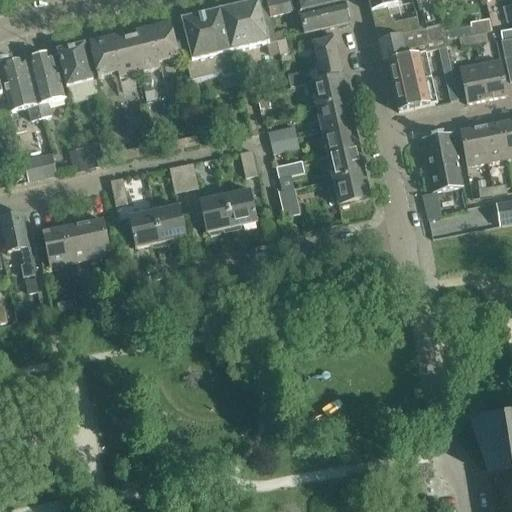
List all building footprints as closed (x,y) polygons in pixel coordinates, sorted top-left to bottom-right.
[(276,0),(266,3),(270,19),(291,13),(287,0),(276,0)] [(292,0),(302,37),(350,25),(345,5),(348,4),(346,0),(292,0)] [(412,4),(411,0),(367,0),(371,13),(412,4)] [(415,0),(424,32),(443,28),(447,27),(440,0),(415,0)] [(221,13),(220,13),(230,54),(267,45),(267,46),(269,45),(269,43),(268,44),(259,6),(260,6),(259,4),(257,4),(258,5),(221,14),(221,13)] [(230,54),(220,13),(219,14),(184,23),(184,22),(182,23),(182,25),(183,24),(192,63),(191,63),(192,63),(188,64),(186,64),(192,86),(193,86),(192,83),(221,76),(222,79),(236,75),(230,54)] [(389,18),(373,22),(378,43),(420,34),(417,20),(395,25),(389,18)] [(470,26),(472,37),(489,33),(487,22),(470,26)] [(111,41),(90,46),(98,81),(118,76),(119,81),(160,71),(159,66),(178,61),(170,26),(149,31),(150,36),(112,46),(111,41)] [(420,34),(378,43),(383,65),(387,64),(426,54),(438,52),(446,50),(448,49),(443,28),(424,32),(420,34)] [(511,31),(500,35),(502,42),(511,38),(511,31)] [(486,35),(474,37),(476,46),(488,44),(486,35)] [(323,38),(324,43),(313,46),(321,81),(342,76),(333,36),(323,38)] [(476,46),(474,37),(459,40),(461,49),(476,46)] [(511,60),(511,41),(502,44),(505,61),(511,60)] [(93,82),(85,47),(58,54),(67,89),(93,82)] [(446,50),(438,52),(443,73),(451,71),(446,50)] [(438,105),(426,54),(387,64),(399,114),(438,105)] [(53,55),(26,61),(41,120),(51,117),(48,105),(65,101),(53,55)] [(41,120),(26,61),(0,68),(0,71),(11,114),(28,110),(31,122),(41,120)] [(501,63),(480,67),(487,102),(508,98),(501,63)] [(487,102),(480,67),(460,71),(467,106),(487,102)] [(303,74),(288,78),(291,90),(305,87),(303,74)] [(311,86),(317,110),(348,103),(342,79),(311,86)] [(453,81),(446,83),(451,104),(458,102),(453,81)] [(317,110),(323,135),(353,128),(348,103),(317,110)] [(0,114),(0,124),(1,127),(10,124),(7,113),(0,114)] [(511,123),(500,126),(507,161),(511,160),(511,123)] [(500,126),(480,130),(487,165),(507,161),(500,126)] [(323,135),(328,159),(359,152),(353,128),(323,135)] [(269,135),(271,146),(296,140),(294,129),(269,135)] [(487,165),(480,130),(460,134),(467,169),(487,165)] [(463,190),(463,189),(452,137),(423,143),(433,196),(463,190)] [(184,141),(185,150),(199,147),(197,138),(184,141)] [(296,140),(271,146),(273,157),(298,151),(296,140)] [(164,145),(166,154),(180,151),(178,142),(164,145)] [(103,167),(98,145),(83,148),(88,171),(103,167)] [(136,151),(138,160),(152,157),(150,148),(136,151)] [(86,171),(82,152),(70,154),(75,174),(86,171)] [(116,155),(118,164),(132,161),(130,152),(116,155)] [(328,159),(334,183),(364,177),(359,152),(328,159)] [(240,156),(245,181),(257,178),(252,154),(240,156)] [(52,157),(24,164),(29,184),(57,178),(52,157)] [(277,171),(279,182),(304,176),(302,165),(277,171)] [(193,166),(181,169),(187,193),(198,191),(193,166)] [(187,193),(181,169),(169,171),(175,196),(187,193)] [(364,177),(334,183),(339,208),(370,201),(364,177)] [(110,184),(116,208),(128,206),(123,181),(110,184)] [(484,182),(477,183),(478,191),(485,189),(484,182)] [(506,187),(492,189),(493,198),(507,196),(506,187)] [(493,198),(492,189),(478,191),(480,200),(493,198)] [(235,192),(224,195),(232,229),(257,224),(250,192),(235,196),(235,192)] [(282,195),(288,220),(300,218),(294,192),(282,195)] [(232,229),(224,195),(213,197),(214,201),(199,204),(206,235),(208,234),(209,237),(211,238),(219,236),(221,234),(220,232),(232,229)] [(436,195),(422,199),(428,223),(441,220),(436,195)] [(511,204),(496,207),(500,228),(511,226),(511,204)] [(164,208),(154,210),(161,245),(187,239),(180,208),(165,211),(164,208)] [(161,245),(154,210),(143,213),(144,216),(129,219),(136,250),(161,245)] [(0,221),(0,223),(6,255),(21,252),(25,267),(21,268),(24,280),(35,277),(33,266),(23,217),(0,221)] [(104,222),(83,226),(91,261),(111,257),(104,222)] [(83,226),(63,231),(70,266),(91,261),(83,226)] [(70,266),(63,231),(43,235),(50,270),(70,266)] [(36,280),(27,282),(30,295),(39,293),(36,280)] [(111,294),(98,297),(100,306),(113,303),(111,294)] [(100,306),(98,297),(84,300),(86,309),(100,306)] [(57,305),(59,314),(73,311),(71,302),(57,305)] [(511,418),(476,423),(475,423),(475,425),(477,425),(492,467),(491,467),(490,468),(490,469),(492,469),(511,465),(511,418)]
